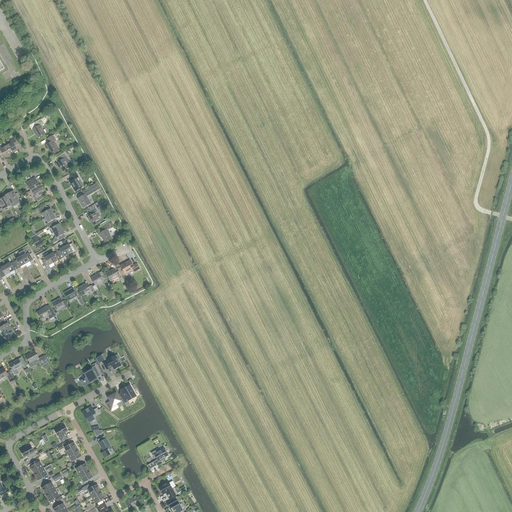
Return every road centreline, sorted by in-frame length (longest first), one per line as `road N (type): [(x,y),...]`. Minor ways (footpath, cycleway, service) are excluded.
road 1 (primary): [(417,511),(511,178)]
road 2 (track): [(424,0),(488,137),(476,204),(511,219)]
road 3 (residential): [(66,409),(114,498),(144,482)]
road 4 (residential): [(32,158),(52,178),(95,261)]
